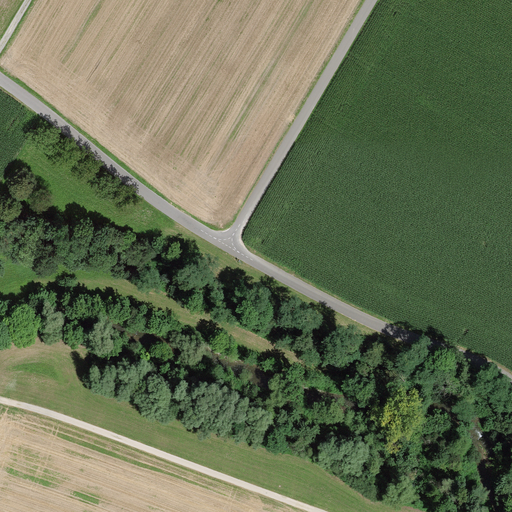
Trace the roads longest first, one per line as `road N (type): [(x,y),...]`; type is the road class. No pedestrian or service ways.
road 1 (track): [(318,511),(0,400)]
road 2 (tertiary): [(226,247),(325,302),(511,382)]
road 3 (residential): [(371,0),(226,247)]
road 4 (residential): [(0,78),(148,197),(226,247)]
